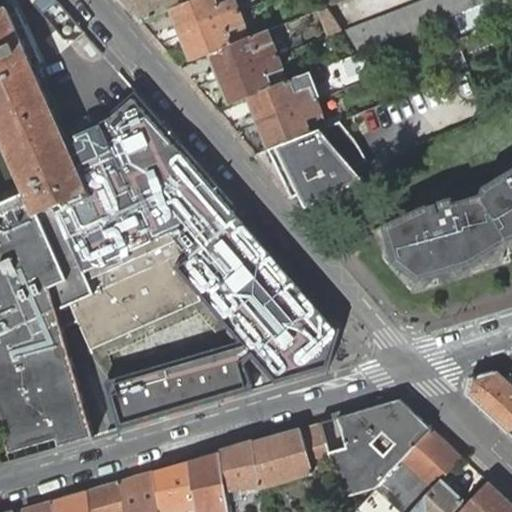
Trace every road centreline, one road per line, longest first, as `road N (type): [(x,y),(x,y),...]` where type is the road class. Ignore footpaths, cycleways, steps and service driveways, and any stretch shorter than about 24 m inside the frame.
road 1 (tertiary): [(410,369),(91,0)]
road 2 (residential): [(0,489),(410,369)]
road 3 (tertiary): [(511,464),(410,369)]
